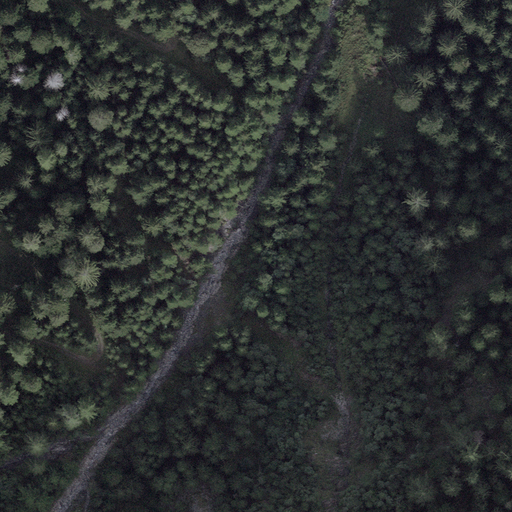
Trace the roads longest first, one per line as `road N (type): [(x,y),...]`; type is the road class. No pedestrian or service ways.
road 1 (track): [(0,242),(100,341),(89,362),(0,328)]
road 2 (track): [(160,0),(177,30),(172,44),(159,46),(91,20),(66,0)]
